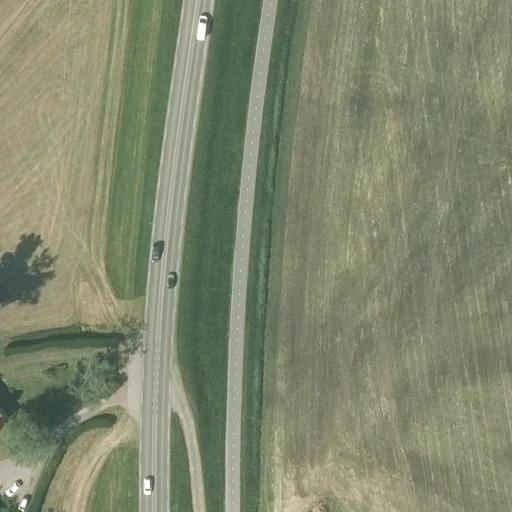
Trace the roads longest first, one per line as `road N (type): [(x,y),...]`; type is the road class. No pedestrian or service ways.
road 1 (primary): [(152,511),(153,395),(197,0)]
road 2 (track): [(153,395),(175,401),(184,414),(196,511)]
